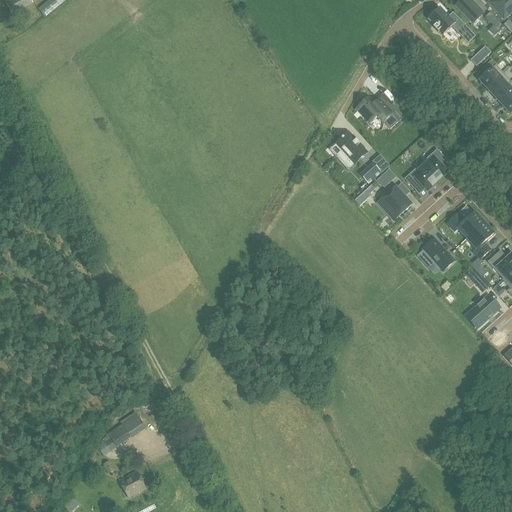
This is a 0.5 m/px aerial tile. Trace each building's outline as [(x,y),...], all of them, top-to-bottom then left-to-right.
[(10,0),(6,3),(12,15),(34,3),(31,0),(10,0)] [(47,0),(41,5),(49,16),(68,0),(47,0)] [(469,0),(462,0),(456,6),(473,23),(483,14),(469,0)] [(511,0),(493,0),(490,3),(492,5),(504,19),(511,11),(511,7),(511,5),(511,0)] [(439,9),(428,20),(434,26),(433,27),(433,28),(434,27),(438,31),(437,32),(438,32),(439,31),(443,35),(451,26),(468,44),(475,37),(455,15),(451,20),(440,8),(439,7),(438,8),(439,9)] [(500,31),(498,32),(499,32),(504,27),(490,13),(484,18),(493,26),(494,25),(500,31)] [(476,66),(476,67),(491,53),(485,47),(485,48),(471,61),(476,66)] [(481,79),(479,81),(487,90),(504,74),(496,66),(488,72),(481,79)] [(504,74),(487,90),(494,98),(509,84),(510,84),(511,83),(504,74)] [(509,84),(494,98),(501,106),(511,96),(511,86),(510,84),(509,84)] [(511,96),(501,106),(509,115),(511,112),(511,96)] [(368,99),(357,109),(370,124),(377,117),(383,123),(392,115),(398,122),(404,117),(392,104),(387,109),(379,100),(374,104),(372,103),(368,99)] [(348,133),(336,145),(342,152),(336,158),(348,171),(367,153),(359,145),(360,145),(356,140),(355,141),(348,133)] [(437,150),(421,164),(437,182),(447,173),(440,165),(446,160),(437,150)] [(382,173),(373,163),(367,168),(376,178),(382,173)] [(421,164),(404,179),(413,189),(419,183),(426,191),(437,182),(421,164)] [(377,180),(384,188),(390,183),(383,175),(377,180)] [(371,186),(365,191),(369,195),(375,190),(371,186)] [(412,205),(396,187),(382,199),(378,203),(393,220),(393,221),(412,205)] [(467,239),(484,224),(475,213),(465,222),(459,215),(448,225),(454,232),(458,229),(467,239)] [(494,234),(484,224),(467,239),(477,250),(474,253),(480,260),(491,250),(485,243),(494,234)] [(454,262),(433,240),(422,250),(423,251),(417,257),(428,270),(435,264),(442,272),(454,262)] [(503,280),(511,271),(511,254),(507,259),(500,251),(487,263),(503,280)] [(478,273),(483,268),(480,265),(475,270),(478,273)] [(511,271),(503,280),(502,281),(510,289),(507,292),(511,297),(511,296),(511,271)] [(483,293),(489,287),(481,278),(474,284),(483,293)] [(485,300),(466,318),(477,329),(496,312),(485,300)] [(156,395),(142,404),(145,409),(159,400),(156,395)] [(122,426),(130,437),(145,427),(136,414),(121,424),(122,426)] [(131,438),(130,437),(122,426),(108,435),(111,438),(104,442),(110,452),(131,438)] [(103,464),(108,474),(114,470),(109,461),(103,464)] [(119,481),(128,498),(146,489),(137,472),(119,481)] [(64,506),(68,511),(70,511),(80,504),(74,497),(64,506)]
